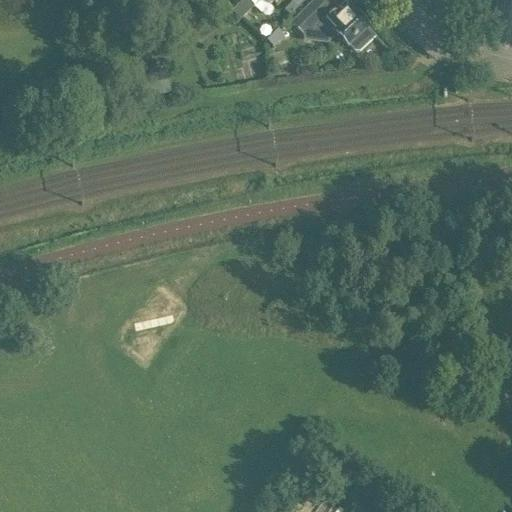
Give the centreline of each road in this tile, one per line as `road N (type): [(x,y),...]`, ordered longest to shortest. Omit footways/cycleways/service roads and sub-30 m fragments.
road 1 (unknown): [(432,40),(425,61),(402,74),(0,160)]
road 2 (residential): [(511,73),(457,56),(390,0)]
